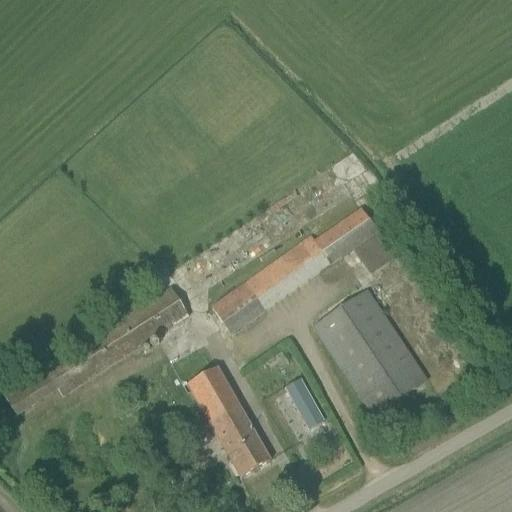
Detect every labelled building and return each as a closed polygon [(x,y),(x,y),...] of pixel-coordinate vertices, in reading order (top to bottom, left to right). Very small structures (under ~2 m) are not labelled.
[(331,268),(378,236),(360,211),(313,243),(331,268)] [(267,313),(246,283),(210,308),(214,315),(206,321),(214,332),(223,327),(231,338),(267,313)] [(63,399),(188,319),(170,291),(44,372),(58,393),(63,399)] [(373,419),(426,383),(366,293),(312,329),(373,419)] [(218,370),(188,387),(231,464),(241,481),(269,463),(260,448),(218,370)]
